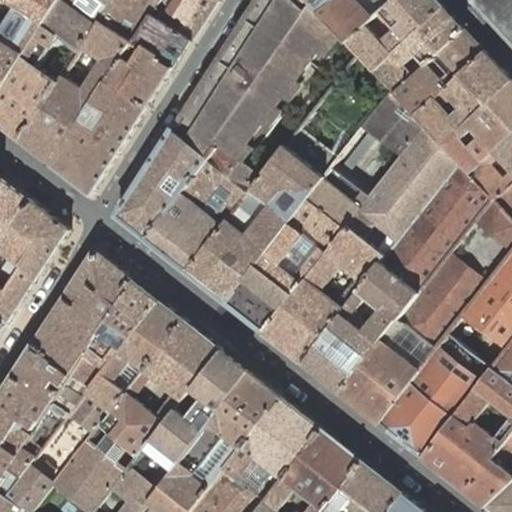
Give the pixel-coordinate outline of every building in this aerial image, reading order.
[(62,82),(68,74),(81,53),(85,47),(99,25),(102,20),(103,20),(106,14),(89,0),(63,0),(0,98),(0,122),(24,141),(62,82)] [(2,0),(0,4),(0,98),(63,0),(2,0)] [(89,0),(106,14),(115,0),(89,0)] [(103,20),(102,20),(135,42),(135,41),(153,14),(161,1),(161,0),(115,0),(106,14),(103,20)] [(323,13),(310,0),(257,0),(181,118),(150,166),(119,214),(119,217),(148,239),(222,144),(324,14),(323,13)] [(161,1),(153,14),(193,41),(219,0),(177,0),(172,9),(161,1)] [(177,0),(161,0),(161,1),(172,9),(177,0)] [(310,0),(323,13),(324,14),(344,36),(350,42),(369,24),(377,17),(382,12),(395,0),(310,0)] [(447,6),(441,0),(395,0),(382,12),(377,17),(369,24),(350,42),(361,54),(376,70),(395,53),(447,6)] [(511,0),(474,0),(482,8),(499,27),(511,41),(511,0)] [(395,91),(397,92),(427,65),(441,52),(467,28),(447,6),(395,53),(376,70),(395,91)] [(135,41),(135,42),(134,43),(124,58),(109,82),(149,109),(166,82),(173,72),(175,69),(193,41),(153,14),(135,41)] [(344,36),(324,14),(222,144),(243,162),(254,148),(250,146),(266,125),(271,130),(279,109),(287,99),(292,103),(305,87),(299,82),(321,53),(327,58),(344,36)] [(135,42),(102,20),(99,25),(85,47),(81,53),(68,74),(62,82),(24,141),(55,165),(109,82),(124,58),(134,43),(135,42)] [(487,50),(467,28),(441,52),(456,68),(442,81),(427,65),(397,92),(418,115),(437,97),(444,90),(448,87),(458,77),(462,74),(487,50)] [(511,82),(511,76),(487,50),(462,74),(458,77),(448,87),(444,90),(437,97),(418,115),(429,127),(445,144),(459,131),(469,122),(485,108),(511,82)] [(456,68),(441,52),(427,65),(442,81),(456,68)] [(149,109),(109,82),(55,165),(92,195),(94,194),(120,154),(149,109)] [(511,136),(511,82),(485,108),(469,122),(459,131),(445,144),(462,162),(473,174),(495,152),(511,136)] [(395,91),(366,125),(406,156),(429,127),(418,115),(397,92),(395,91)] [(445,144),(429,127),(406,156),(373,198),(266,332),(305,363),(462,162),(445,144)] [(511,136),(495,152),(473,174),(496,199),(497,201),(511,188),(511,136)] [(328,175),(287,143),(264,175),(253,192),(190,272),(228,302),(328,175)] [(222,144),(148,239),(190,272),(253,192),(239,180),(250,166),(243,162),(222,144)] [(473,174),(462,162),(305,363),(343,393),(496,199),(473,174)] [(264,175),(250,166),(239,180),(253,192),(264,175)] [(334,169),(328,175),(228,302),(266,332),(373,198),(334,169)] [(34,198),(2,174),(0,177),(0,250),(34,198)] [(511,188),(497,201),(511,216),(511,188)] [(71,228),(34,198),(0,250),(0,316),(11,324),(71,230),(71,228)] [(511,216),(497,201),(496,199),(343,393),(381,423),(451,335),(465,317),(511,256),(511,216)] [(103,329),(136,279),(99,250),(96,250),(66,297),(103,329)] [(511,256),(465,317),(510,349),(511,347),(511,256)] [(162,300),(136,279),(103,329),(88,353),(109,369),(162,300)] [(88,353),(103,329),(66,297),(35,344),(74,376),(75,373),(88,353)] [(10,494),(32,511),(33,511),(102,424),(112,411),(129,390),(145,370),(185,318),(162,300),(109,369),(94,387),(89,394),(74,413),(10,494)] [(0,316),(0,340),(11,324),(0,316)] [(33,511),(95,511),(124,475),(100,454),(115,435),(139,456),(166,421),(183,400),(220,352),(224,348),(185,318),(145,370),(129,390),(112,411),(102,424),(33,511)] [(381,423),(425,458),(495,368),(496,367),(451,335),(381,423)] [(74,376),(35,344),(15,376),(55,404),(57,401),(74,376)] [(511,347),(510,349),(496,367),(495,368),(511,380),(511,436),(495,459),(505,465),(511,471),(511,347)] [(124,475),(95,511),(145,511),(155,501),(251,376),(220,352),(183,400),(166,421),(139,456),(124,475)] [(109,369),(88,353),(75,373),(94,387),(109,369)] [(511,436),(511,380),(495,368),(425,458),(469,492),(486,506),(511,482),(511,471),(505,465),(495,459),(511,436)] [(254,372),(251,376),(155,501),(168,511),(195,511),(228,470),(284,396),(254,372)] [(89,394),(94,387),(75,373),(74,376),(57,401),(74,413),(89,394)] [(44,421),(55,404),(15,376),(0,399),(0,440),(22,455),(36,435),(25,428),(34,414),(44,421)] [(259,511),(285,479),(324,428),(284,396),(228,470),(195,511),(259,511)] [(10,494),(74,413),(57,401),(55,404),(44,421),(36,435),(22,455),(0,440),(0,487),(1,488),(10,494)] [(25,428),(36,435),(44,421),(34,414),(25,428)] [(324,511),(366,460),(324,428),(285,479),(259,511),(324,511)] [(100,454),(124,475),(139,456),(115,435),(100,454)] [(391,511),(407,493),(366,460),(324,511),(391,511)] [(511,511),(511,482),(486,506),(493,511),(511,511)] [(0,511),(32,511),(10,494),(1,488),(0,487),(0,511)] [(430,511),(407,493),(391,511),(430,511)]
